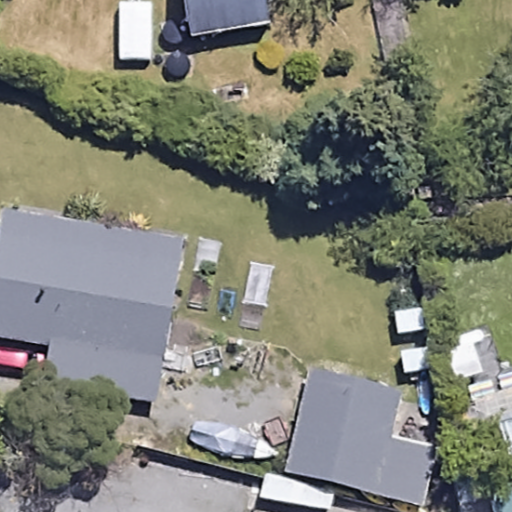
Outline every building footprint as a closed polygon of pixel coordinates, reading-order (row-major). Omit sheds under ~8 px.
[(282,31),(277,0),(199,0),(206,42),(282,31)] [(130,15),(94,17),(97,75),(133,74),(130,15)] [(191,245),(15,217),(0,315),(0,339),(61,349),(55,386),(166,404),(191,245)] [(406,396),(316,377),(295,475),(341,485),(429,503),(440,450),(396,441),(406,396)] [(511,511),(511,426),(507,428),(511,446),(511,484),(470,496),(474,511),(511,511)]
